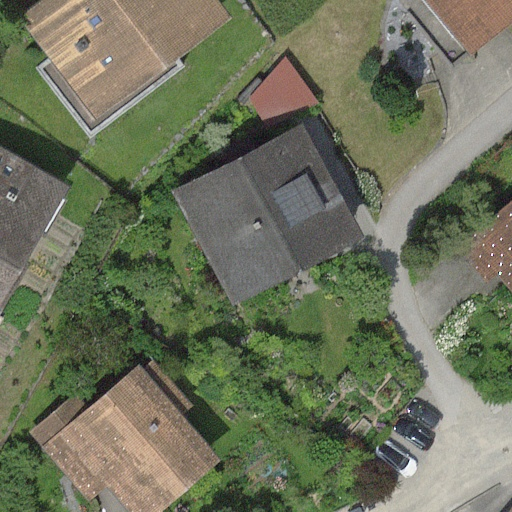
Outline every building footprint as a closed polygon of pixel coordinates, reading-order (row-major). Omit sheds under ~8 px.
[(39,0),(14,18),(46,61),(37,68),(88,138),(186,67),(175,53),(222,18),(208,0),(39,0)] [(511,0),(386,0),(387,1),(388,0),(395,0),(447,66),(511,16),(511,0)] [(294,69),(246,92),(265,132),(313,109),(294,69)] [(294,124),(163,191),(223,307),(354,240),(294,124)] [(0,149),(0,261),(13,269),(62,186),(0,149)] [(511,194),(450,247),(483,285),(494,277),(508,292),(511,288),(511,194)] [(0,261),(0,292),(13,269),(0,261)] [(65,398),(24,433),(83,502),(101,487),(122,511),(152,511),(214,461),(176,417),(187,408),(147,362),(137,370),(132,364),(75,411),(65,398)]
